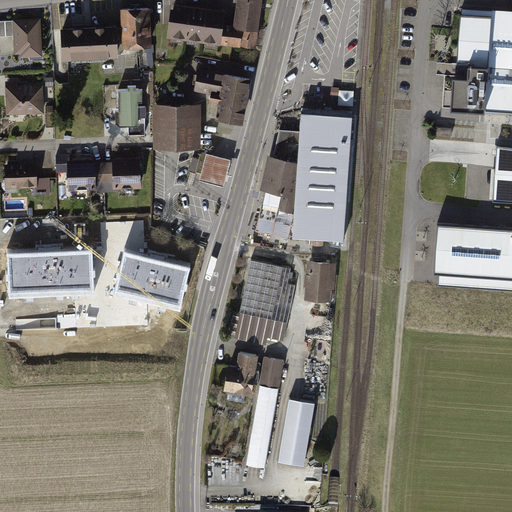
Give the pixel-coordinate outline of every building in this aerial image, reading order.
[(177,8),(168,7),(165,37),(253,46),(258,0),(233,0),(230,25),(220,23),(221,10),(177,6),(177,8)] [(511,7),(457,4),(453,64),(485,66),(482,109),(511,111),(511,7)] [(147,6),(117,8),(120,48),(150,45),(147,6)] [(0,34),(13,33),(11,22),(11,20),(0,20),(0,34)] [(39,20),(11,22),(13,33),(14,52),(20,52),(20,56),(41,55),(39,20)] [(114,56),(113,25),(57,28),(59,59),(114,56)] [(247,78),(197,70),(193,90),(209,93),(207,100),(216,101),(213,118),(240,122),(247,78)] [(16,81),(3,81),(4,116),(42,115),(42,86),(16,86),(16,81)] [(116,105),(117,119),(121,124),(130,124),(130,133),(147,133),(146,104),(141,104),(141,99),(145,99),(144,85),(139,86),(138,82),(129,82),(129,86),(122,86),(122,105),(116,105)] [(340,104),(355,104),(355,89),(340,89),(340,104)] [(200,104),(150,105),(151,148),(155,148),(196,148),(200,148),(200,104)] [(329,113),(301,112),(300,131),(293,237),(341,240),(351,115),(329,113)] [(293,237),(300,131),(280,130),(274,155),(268,154),(260,189),(266,190),(256,229),(293,237)] [(511,145),(498,144),(494,198),(511,199),(511,145)] [(229,159),(204,153),(198,179),(223,185),(229,159)] [(66,170),(65,158),(55,158),(56,171),(66,170)] [(139,189),(138,158),(109,159),(109,164),(93,164),(93,160),(65,161),(66,170),(66,184),(66,191),(139,189)] [(34,162),(2,164),(3,189),(35,187),(35,179),(34,162)] [(47,179),(35,179),(35,196),(48,196),(47,179)] [(511,227),(438,223),(435,271),(511,276),(511,227)] [(91,253),(10,257),(12,296),(93,292),(91,253)] [(189,271),(125,255),(115,294),(179,310),(189,271)] [(291,267),(252,259),(235,337),(266,344),(268,336),(283,340),(295,284),(288,283),(291,267)] [(334,262),(306,260),(303,297),(331,299),(334,262)] [(257,355),(236,351),(234,366),(225,365),(221,390),(251,395),(257,355)] [(282,361),(262,358),(244,465),(265,468),(282,361)] [(314,402),(287,398),(276,461),(303,466),(314,402)] [(335,479),(331,479),(329,503),(334,504),(339,504),(340,479),(335,479)]
